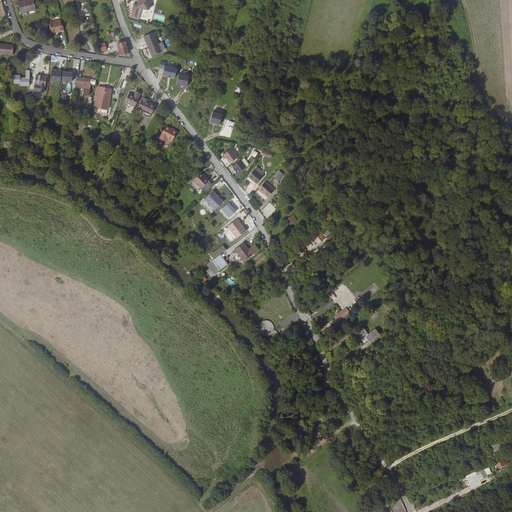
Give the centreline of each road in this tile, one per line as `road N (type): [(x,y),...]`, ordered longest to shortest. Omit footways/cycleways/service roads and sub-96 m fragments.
road 1 (residential): [(138,63),(253,212),(304,317)]
road 2 (track): [(206,511),(0,323)]
road 3 (unclassified): [(411,511),(369,449),(304,317)]
road 4 (track): [(210,511),(268,458),(318,441),(328,370)]
road 5 (residential): [(138,63),(30,42),(7,0)]
road 6 (track): [(460,0),(487,100),(511,127)]
